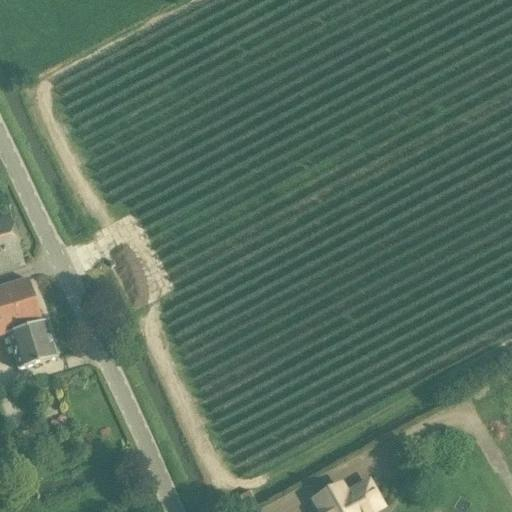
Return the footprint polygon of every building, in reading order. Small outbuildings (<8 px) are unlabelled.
[(0,272),(21,266),(8,219),(0,221),(0,272)] [(0,338),(41,325),(27,281),(0,289),(0,338)] [(5,337),(17,373),(56,360),(45,324),(5,337)] [(26,444),(35,441),(32,431),(23,434),(26,444)] [(313,502),(318,511),(376,511),(382,509),(368,484),(346,496),(341,487),(313,502)]
